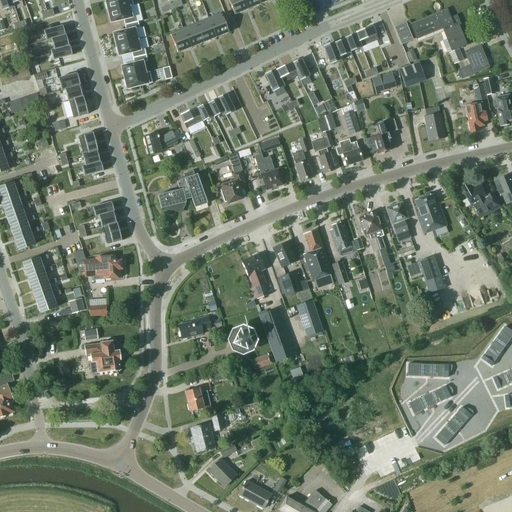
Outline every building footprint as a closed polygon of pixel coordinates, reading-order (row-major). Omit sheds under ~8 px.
[(0,0),(0,3),(3,11),(14,7),(13,4),(12,0),(0,0)] [(107,0),(106,0),(108,12),(129,7),(134,5),(132,0),(107,0)] [(180,0),(170,4),(172,10),(183,6),(180,0)] [(229,0),(235,15),(248,9),(243,0),(229,0)] [(243,0),(248,9),(260,4),(258,0),(243,0)] [(170,4),(160,8),(162,14),(172,10),(170,4)] [(129,7),(108,12),(111,23),(123,20),(125,25),(138,22),(136,16),(131,17),(129,7)] [(451,17),(448,10),(411,24),(417,39),(442,29),(447,39),(442,41),(446,52),(466,44),(459,25),(461,24),(457,15),(451,17)] [(208,18),(216,37),(229,32),(221,13),(208,18)] [(196,23),(203,42),(216,37),(208,18),(196,23)] [(126,31),(114,34),(116,45),(139,39),(137,29),(139,28),(138,22),(125,25),(126,31)] [(183,28),(191,47),(203,42),(196,23),(183,28)] [(394,27),(401,45),(413,40),(406,23),(394,27)] [(63,26),(44,31),(46,41),(51,39),(66,35),(65,35),(63,26)] [(372,26),(356,33),(361,47),(378,40),(372,26)] [(178,53),(191,47),(183,28),(170,33),(178,53)] [(355,34),(345,38),(351,52),(361,48),(361,47),(356,33),(355,33),(355,34)] [(66,35),(51,39),(54,50),(69,46),(66,35)] [(345,39),(335,43),(340,57),(351,53),(351,52),(345,38),(344,38),(345,39)] [(139,39),(116,45),(119,56),(121,56),(131,53),(133,58),(146,55),(144,49),(142,49),(139,39)] [(334,42),(323,47),(330,65),(342,60),(340,57),(335,43),(334,42)] [(154,53),(165,50),(163,44),(153,46),(154,53)] [(54,50),(51,51),(53,60),(72,55),(70,46),(69,46),(54,50)] [(475,73),(489,67),(482,51),(480,46),(471,49),(472,50),(466,52),(471,66),(459,70),(462,79),(475,74),(475,73)] [(449,53),(454,64),(464,60),(459,49),(449,53)] [(410,63),(417,60),(413,50),(406,53),(410,63)] [(123,66),(122,67),(124,78),(145,73),(143,63),(148,61),(146,55),(133,58),(134,64),(123,66)] [(292,62),(292,63),(298,76),(301,81),(309,77),(301,59),(293,63),(292,62)] [(292,63),(276,70),(283,84),(298,76),(292,63)] [(399,70),(406,88),(425,81),(419,63),(399,70)] [(50,66),(52,75),(61,73),(59,64),(50,66)] [(21,68),(24,78),(30,76),(26,66),(21,68)] [(172,79),(169,67),(163,68),(163,69),(165,77),(165,80),(172,79)] [(19,80),(24,78),(21,68),(15,70),(19,80)] [(276,69),(264,75),(273,92),(284,87),(283,84),(276,70),(276,69)] [(13,82),(19,80),(15,70),(9,72),(13,82)] [(7,84),(13,82),(9,72),(4,74),(7,84)] [(48,78),(46,72),(34,75),(36,81),(42,80),(48,78)] [(145,73),(124,78),(127,89),(152,83),(150,72),(145,73)] [(77,74),(58,79),(61,91),(65,90),(80,86),(77,74)] [(384,91),(380,76),(371,79),(376,93),(384,91)] [(496,94),(492,78),(483,79),(486,96),(496,94)] [(487,99),(483,83),(472,86),(476,102),(487,99)] [(80,86),(65,90),(68,101),(69,101),(83,97),(83,96),(82,96),(80,86)] [(30,95),(34,105),(39,104),(36,93),(30,95)] [(217,98),(218,99),(224,113),(226,116),(235,112),(226,94),(217,98)] [(28,107),(34,105),(30,95),(25,97),(28,107)] [(511,121),(511,109),(511,107),(509,95),(495,98),(498,109),(497,110),(500,126),(509,125),(508,123),(511,121)] [(23,109),(28,107),(25,97),(19,99),(23,109)] [(83,97),(69,101),(73,118),(88,115),(83,97)] [(17,111),(23,109),(19,99),(14,101),(17,111)] [(208,103),(207,103),(214,117),(214,118),(215,117),(224,113),(218,99),(208,104),(208,103)] [(331,100),(322,105),(326,112),(335,108),(331,100)] [(11,113),(17,111),(14,101),(8,103),(11,113)] [(262,102),(249,109),(254,119),(267,112),(262,102)] [(464,106),(470,133),(479,131),(478,128),(484,126),(483,122),(486,121),(484,112),(483,112),(481,102),(464,106)] [(197,107),(196,107),(201,119),(203,121),(203,122),(214,117),(207,103),(197,108),(197,107)] [(343,115),(354,112),(356,111),(354,104),(341,109),(343,115)] [(322,105),(315,109),(318,116),(326,112),(322,105)] [(196,107),(180,115),(185,126),(186,129),(203,121),(201,119),(196,107)] [(438,107),(425,110),(426,118),(430,117),(440,115),(438,107)] [(350,135),(359,131),(353,113),(344,116),(350,135)] [(424,118),(429,142),(445,138),(440,115),(430,117),(426,118),(424,118)] [(319,157),(324,173),(335,170),(330,153),(329,153),(327,148),(333,146),(323,117),(317,119),(322,132),(324,138),(311,143),(314,152),(318,151),(319,156),(319,157)] [(378,152),(378,154),(391,150),(388,139),(390,138),(388,133),(397,130),(394,120),(378,124),(381,135),(373,137),(378,152)] [(59,133),(54,133),(55,139),(72,136),(70,122),(57,124),(59,133)] [(144,137),(149,155),(162,152),(161,150),(177,142),(176,141),(173,134),(172,131),(159,137),(158,136),(157,136),(157,133),(144,137)] [(93,133),(78,137),(83,154),(82,155),(82,156),(97,151),(98,151),(93,133)] [(279,137),(273,139),(279,156),(285,154),(279,137)] [(373,137),(365,140),(369,154),(378,152),(373,137)] [(312,177),(307,161),(306,161),(303,152),(309,150),(305,139),(299,141),(302,151),(292,154),(295,164),(301,181),(312,177)] [(192,140),(184,144),(192,160),(200,157),(192,140)] [(272,140),(260,144),(262,150),(274,146),(272,140)] [(341,147),(335,148),(338,156),(343,155),(347,166),(363,161),(357,142),(350,144),(349,142),(347,141),(341,143),(340,145),(341,147)] [(70,153),(78,152),(78,144),(70,144),(70,153)] [(97,151),(82,156),(85,166),(100,162),(97,151)] [(228,155),(234,174),(236,181),(223,185),(223,187),(220,188),(225,202),(228,201),(229,203),(242,198),(238,184),(244,182),(241,172),(242,171),(236,153),(228,155)] [(273,188),(263,159),(262,154),(254,156),(258,170),(259,170),(260,172),(261,172),(261,174),(259,175),(264,191),(273,188)] [(215,160),(213,156),(203,160),(205,165),(215,160)] [(263,159),(273,188),(285,184),(280,168),(274,170),(273,168),(274,167),(270,156),(263,159)] [(85,166),(82,167),(84,176),(103,171),(101,161),(100,162),(85,166)] [(182,211),(184,207),(183,206),(184,204),(185,204),(185,203),(186,203),(185,200),(192,198),(195,208),(207,204),(197,174),(195,175),(193,170),(184,173),(186,178),(177,181),(180,190),(158,196),(161,209),(162,209),(165,209),(170,209),(177,211),(180,212),(181,210),(182,211)] [(504,178),(495,182),(501,196),(504,195),(508,204),(511,202),(511,180),(510,175),(509,176),(507,175),(505,177),(504,178)] [(17,195),(14,187),(13,183),(0,187),(0,197),(1,202),(17,196),(17,195)] [(473,188),(471,184),(463,188),(468,199),(471,205),(474,204),(482,219),(502,208),(494,193),(488,196),(481,184),(473,188)] [(438,202),(435,203),(432,194),(414,200),(418,212),(416,213),(423,234),(447,226),(438,202)] [(21,207),(18,199),(17,196),(1,202),(6,214),(21,208),(21,207)] [(468,199),(463,201),(467,208),(472,205),(471,205),(468,199)] [(111,202),(92,208),(95,217),(98,216),(113,212),(114,212),(111,202)] [(400,203),(397,202),(395,203),(394,205),(386,208),(398,243),(411,239),(404,219),(407,217),(402,202),(400,203)] [(25,219),(22,211),(21,208),(6,214),(10,225),(25,220),(25,219)] [(379,237),(377,231),(382,230),(376,211),(367,214),(378,250),(381,256),(384,266),(390,264),(384,248),(385,248),(381,237),(379,237)] [(113,212),(98,216),(102,227),(117,223),(117,222),(116,222),(113,212)] [(378,250),(367,214),(367,215),(359,218),(362,228),(361,228),(364,236),(369,234),(371,240),(369,241),(373,252),(376,251),(378,257),(381,256),(378,250)] [(29,231),(26,222),(25,220),(10,225),(14,237),(30,232),(29,231)] [(343,227),(341,222),(332,225),(334,230),(331,231),(337,251),(337,252),(337,253),(338,254),(338,255),(339,256),(340,256),(341,256),(342,256),(343,256),(353,253),(353,252),(356,251),(353,241),(350,242),(345,226),(343,227)] [(117,223),(102,227),(107,245),(122,241),(117,223)] [(321,245),(315,229),(306,232),(309,242),(307,243),(310,251),(304,254),(312,280),(332,273),(323,244),(321,245)] [(34,245),(30,234),(30,232),(14,237),(18,250),(34,245)] [(363,248),(360,238),(353,240),(357,251),(363,248)] [(274,247),(283,267),(297,261),(287,241),(274,247)] [(413,246),(396,252),(399,258),(415,252),(413,246)] [(250,276),(258,298),(270,294),(262,270),(265,268),(259,254),(242,262),(249,277),(250,276)] [(501,254),(497,257),(501,264),(505,261),(501,254)] [(419,261),(430,293),(445,288),(434,256),(419,261)] [(96,260),(84,261),(85,277),(93,276),(94,280),(104,279),(122,278),(121,269),(122,269),(122,261),(115,261),(115,257),(96,258),(96,260)] [(43,270),(40,262),(39,258),(23,264),(28,276),(43,271),(43,270)] [(332,265),(341,295),(350,292),(347,283),(348,283),(342,262),(332,265)] [(385,266),(389,280),(394,279),(392,273),(395,272),(392,264),(385,266)] [(353,277),(366,275),(365,269),(352,272),(353,277)] [(47,282),(44,273),(43,271),(28,276),(32,288),(47,283),(47,282)] [(280,276),(286,296),(302,291),(296,271),(280,276)] [(51,293),(48,285),(47,283),(32,288),(36,300),(52,295),(51,293)] [(56,308),(52,297),(52,295),(36,300),(40,313),(56,308)] [(69,302),(72,314),(85,311),(81,299),(69,302)] [(106,299),(89,301),(89,307),(90,317),(107,316),(106,305),(106,299)] [(214,300),(207,302),(210,312),(217,309),(214,300)] [(307,337),(323,332),(312,300),(296,305),(307,337)] [(260,315),(263,324),(276,361),(292,356),(293,358),(296,357),(278,308),(260,315)] [(436,319),(432,309),(422,313),(426,323),(436,319)] [(182,340),(203,335),(202,331),(211,329),(208,317),(192,321),(192,323),(179,326),(182,340)] [(222,326),(220,318),(214,319),(216,328),(222,326)] [(502,331),(484,356),(494,363),(511,338),(511,331),(505,326),(502,331)] [(86,331),(84,331),(85,339),(98,338),(97,329),(92,330),(86,331)] [(250,334),(243,331),(237,333),(233,340),(236,347),(242,350),(249,348),(252,341),(250,334)] [(114,351),(113,341),(101,343),(101,344),(84,346),(86,355),(91,355),(92,363),(90,363),(91,374),(109,371),(113,374),(118,373),(119,370),(121,370),(120,360),(121,360),(120,351),(114,351)] [(251,360),(255,370),(272,363),(268,354),(251,360)] [(408,364),(407,376),(440,378),(443,378),(444,365),(408,364)] [(293,381),(303,378),(300,368),(290,371),(293,381)] [(511,370),(497,377),(502,388),(511,383),(511,370)] [(207,377),(209,383),(227,377),(225,371),(207,377)] [(0,419),(3,418),(2,417),(15,413),(10,400),(12,399),(7,384),(0,386),(0,419)] [(441,388),(408,403),(414,415),(446,399),(441,388)] [(207,391),(200,393),(199,389),(186,392),(189,404),(188,404),(190,410),(191,410),(191,411),(202,408),(203,413),(212,410),(207,391)] [(459,410),(435,438),(444,446),(468,419),(459,410)] [(227,428),(223,413),(212,416),(215,426),(210,427),(209,424),(192,429),(198,452),(216,448),(211,432),(227,428)] [(237,451),(234,444),(221,451),(224,458),(237,451)] [(420,460),(418,454),(406,460),(409,465),(420,460)] [(237,476),(221,459),(210,470),(225,487),(237,476)] [(274,489),(280,493),(287,481),(282,478),(274,489)] [(239,494),(264,508),(272,494),(247,480),(239,494)] [(296,480),(292,485),(296,489),(300,484),(296,480)] [(318,509),(308,503),(305,508),(285,497),(277,511),(319,511),(317,511),(318,509)]
